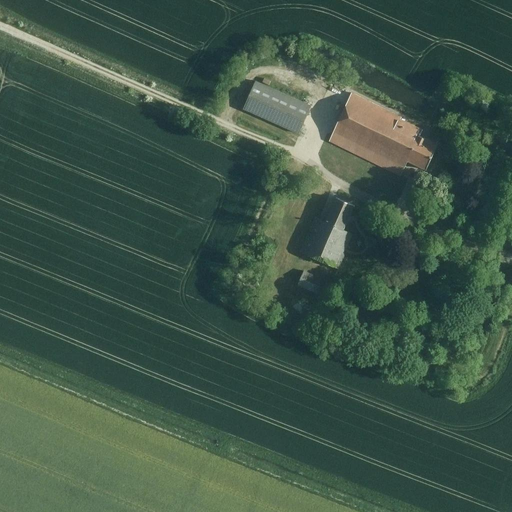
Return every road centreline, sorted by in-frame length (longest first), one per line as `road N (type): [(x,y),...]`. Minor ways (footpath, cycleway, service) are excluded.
road 1 (track): [(0,27),(317,169)]
road 2 (tertiary): [(317,169),(511,254)]
